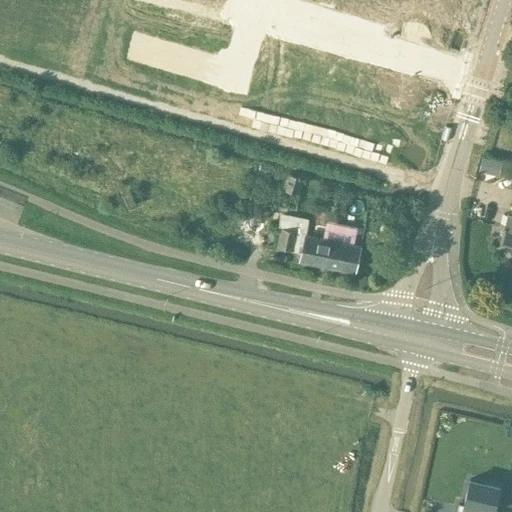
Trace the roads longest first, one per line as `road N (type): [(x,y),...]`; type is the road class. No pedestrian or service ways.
road 1 (tertiary): [(390,332),(0,241)]
road 2 (residential): [(253,14),(478,82)]
road 3 (unclassified): [(379,511),(416,338)]
road 4 (residential): [(253,14),(234,75),(140,49)]
road 5 (tertiary): [(440,213),(478,82)]
road 6 (tertiary): [(439,344),(440,213)]
road 7 (tertiary): [(440,213),(390,332)]
